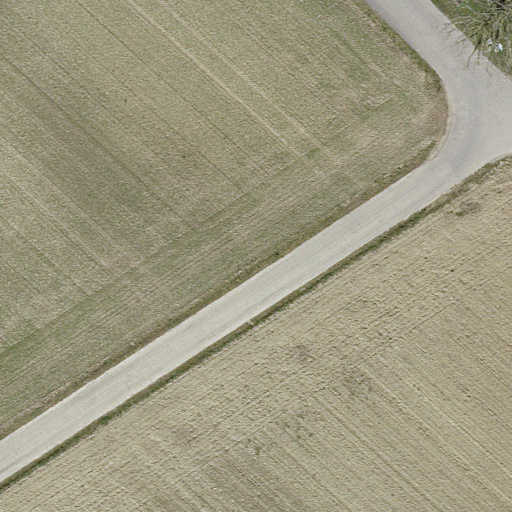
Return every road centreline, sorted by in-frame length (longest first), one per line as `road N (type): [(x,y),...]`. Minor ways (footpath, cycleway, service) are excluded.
road 1 (residential): [(0,472),(511,133)]
road 2 (residential): [(511,114),(393,0)]
